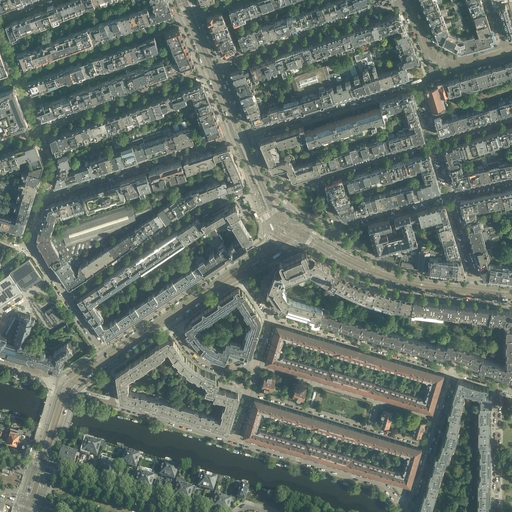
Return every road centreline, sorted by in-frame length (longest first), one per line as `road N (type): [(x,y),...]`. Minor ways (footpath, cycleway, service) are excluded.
road 1 (tertiary): [(296,239),(408,287),(511,302)]
road 2 (residential): [(68,300),(203,210),(254,187)]
road 3 (residential): [(42,193),(235,136)]
road 4 (residential): [(216,66),(402,0)]
road 5 (tertiary): [(476,287),(392,272),(294,219)]
road 6 (residential): [(272,317),(450,371)]
road 7 (residential): [(234,440),(382,485),(403,505)]
road 8 (residential): [(416,82),(245,134)]
road 9 (residential): [(39,131),(206,70)]
road 10 (residential): [(18,77),(185,16)]
road 11 (residential): [(317,179),(338,223),(449,193)]
road 12 (tertiary): [(178,511),(40,469)]
road 13 (residential): [(496,511),(499,385)]
road 14 (residential): [(504,45),(445,55),(432,45),(412,0)]
road 15 (residential): [(114,404),(234,440)]
road 16 (residential): [(434,142),(317,179)]
